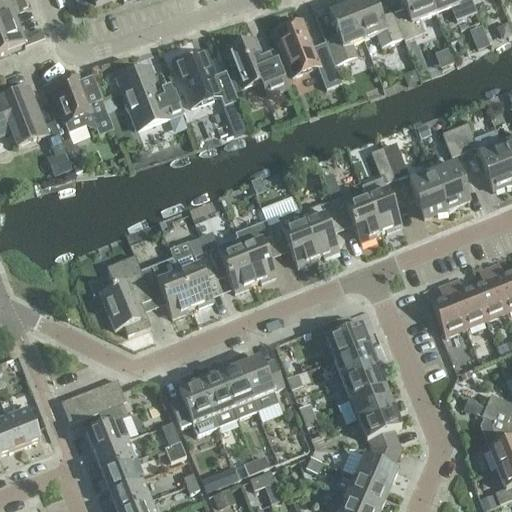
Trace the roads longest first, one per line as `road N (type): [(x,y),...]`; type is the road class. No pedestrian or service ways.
road 1 (residential): [(118,362),(142,368),(375,277)]
road 2 (residential): [(420,511),(444,447),(375,277)]
road 3 (residential): [(241,0),(108,50),(71,51),(49,0)]
road 4 (residential): [(375,277),(511,224)]
road 5 (residential): [(0,312),(118,362)]
